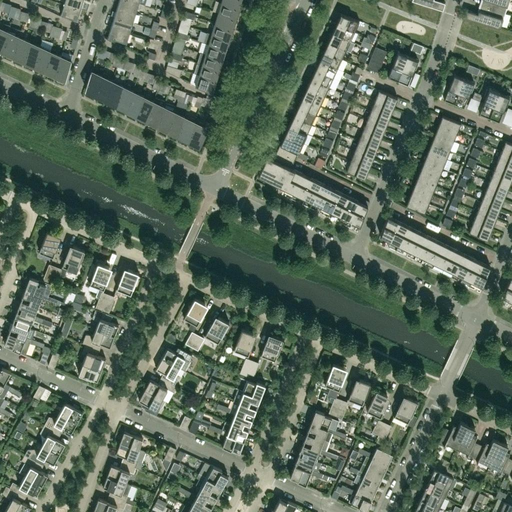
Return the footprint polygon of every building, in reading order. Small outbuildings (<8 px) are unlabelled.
[(80,9),(82,0),(64,0),(64,4),(80,9)] [(136,12),(139,3),(130,0),(119,0),(118,7),(136,12)] [(197,0),(188,0),(187,6),(196,8),(198,0),(197,0)] [(445,2),(439,0),(413,0),(443,9),(445,2)] [(505,12),(508,0),(481,0),(480,4),(505,12)] [(237,18),(241,8),(221,2),(218,12),(237,18)] [(77,19),(80,9),(64,4),(61,14),(77,19)] [(169,12),(171,6),(164,4),(162,10),(169,12)] [(500,27),(505,12),(480,4),(477,13),(466,9),(464,16),(500,27)] [(133,22),(136,12),(118,7),(114,16),(133,22)] [(167,18),(169,12),(162,10),(160,16),(167,18)] [(234,29),(237,18),(218,12),(215,23),(234,29)] [(354,31),(359,20),(341,13),(336,23),(354,31)] [(130,32),(133,22),(114,16),(111,26),(130,32)] [(0,48),(3,50),(8,32),(10,26),(10,25),(0,21),(0,48)] [(231,39),(234,29),(215,23),(212,33),(231,39)] [(350,40),(354,31),(336,23),(332,32),(350,40)] [(13,55),(19,37),(19,35),(21,29),(10,26),(8,32),(3,50),(13,55)] [(127,42),(130,32),(111,26),(108,36),(127,42)] [(346,50),(350,40),(332,32),(328,41),(346,50)] [(228,49),(231,39),(212,33),(208,43),(228,49)] [(24,59),(29,40),(19,37),(13,55),(24,59)] [(34,64),(40,47),(40,45),(33,43),(35,39),(30,38),(29,40),(24,59),(34,64)] [(341,59),(346,50),(328,41),(323,50),(341,59)] [(225,60),(228,49),(208,43),(205,54),(225,60)] [(44,69),(50,50),(40,47),(34,64),(44,69)] [(55,74),(61,56),(61,55),(54,53),(56,49),(51,47),(50,50),(44,69),(55,74)] [(374,49),(366,71),(378,75),(386,53),(374,49)] [(337,68),(341,59),(323,50),(319,60),(337,68)] [(154,59),(156,53),(149,51),(147,57),(154,59)] [(398,80),(408,55),(398,51),(397,53),(395,52),(392,60),(394,61),(388,76),(398,80)] [(225,60),(205,54),(200,52),(197,63),(221,70),(225,60)] [(112,64),(117,66),(120,56),(115,54),(112,64)] [(415,70),(419,61),(417,60),(418,59),(408,55),(398,80),(408,84),(414,69),(415,70)] [(66,79),(71,60),(61,56),(55,74),(66,79)] [(125,58),(120,56),(117,66),(121,68),(125,58)] [(333,77),(337,68),(319,60),(315,69),(333,77)] [(218,80),(221,70),(197,63),(194,73),(199,74),(218,80)] [(179,77),(182,69),(167,64),(165,70),(179,77)] [(132,75),(137,76),(141,66),(136,65),(132,75)] [(145,68),(141,66),(137,76),(142,78),(145,68)] [(96,94),(102,74),(95,72),(97,68),(92,67),(85,88),(96,94)] [(328,87),(333,77),(315,69),(310,78),(328,87)] [(106,99),(112,81),(113,80),(106,77),(107,73),(103,72),(102,74),(96,94),(106,99)] [(454,102),(464,77),(454,73),(453,75),(451,74),(448,83),(450,84),(444,98),(454,102)] [(215,91),(218,80),(199,74),(195,85),(215,91)] [(471,92),(475,84),(473,83),(474,81),(464,77),(454,102),(464,106),(470,92),(471,92)] [(152,88),(157,89),(160,79),(155,78),(152,88)] [(324,96),(328,87),(310,78),(306,87),(324,96)] [(165,81),(160,79),(157,89),(162,91),(165,81)] [(116,104),(122,86),(123,85),(112,81),(106,99),(116,104)] [(127,109),(133,91),(133,90),(122,86),(116,104),(127,109)] [(320,105),(324,96),(306,87),(302,97),(320,105)] [(173,98),(177,100),(181,90),(176,88),(173,98)] [(489,116),(499,92),(489,88),(488,89),(487,89),(483,97),(485,98),(479,112),(489,116)] [(393,107),(397,97),(379,89),(375,100),(393,107)] [(186,91),(181,90),(177,100),(182,101),(186,91)] [(137,114),(143,96),(143,95),(133,91),(127,109),(137,114)] [(218,102),(220,96),(208,92),(206,98),(218,102)] [(507,107),(510,98),(508,97),(509,96),(499,92),(489,116),(499,120),(505,106),(507,107)] [(147,119),(154,100),(143,96),(137,114),(147,119)] [(158,124),(165,102),(165,101),(155,97),(154,100),(147,119),(158,124)] [(315,114),(320,105),(302,97),(297,106),(315,114)] [(334,110),(336,103),(326,99),(323,106),(334,110)] [(476,113),(480,103),(470,99),(466,110),(476,113)] [(389,117),(393,107),(375,100),(370,110),(389,117)] [(165,102),(158,124),(168,129),(174,112),(176,106),(165,102)] [(311,124),(315,114),(297,106),(293,115),(311,124)] [(385,127),(389,117),(370,110),(366,120),(385,127)] [(178,135),(184,117),(185,115),(174,112),(168,129),(178,135)] [(307,133),(311,124),(293,115),(289,124),(307,133)] [(457,132),(461,122),(442,115),(438,124),(457,132)] [(188,140),(195,120),(184,117),(178,135),(188,140)] [(191,142),(199,145),(203,131),(208,133),(212,122),(196,117),(195,120),(188,140),(191,141),(191,142)] [(381,137),(385,127),(366,120),(362,130),(381,137)] [(303,142),(307,133),(289,124),(284,134),(303,142)] [(453,140),(457,132),(438,124),(435,133),(453,140)] [(377,147),(381,137),(362,130),(358,140),(377,147)] [(450,149),(453,140),(435,133),(431,142),(450,149)] [(298,151),(303,142),(284,134),(280,143),(298,151)] [(373,157),(377,147),(358,140),(354,150),(373,157)] [(511,155),(511,143),(505,140),(501,151),(511,155)] [(446,158),(450,149),(431,142),(428,151),(446,158)] [(291,167),(298,151),(280,143),(280,144),(273,158),(291,167)] [(369,167),(373,157),(354,150),(350,160),(369,167)] [(300,151),(298,156),(306,160),(308,155),(300,151)] [(443,167),(446,158),(428,151),(424,160),(443,167)] [(511,166),(511,155),(501,151),(497,161),(511,166)] [(291,167),(273,158),(267,155),(262,165),(288,177),(292,168),(291,167)] [(322,169),(325,163),(318,160),(315,166),(322,169)] [(365,178),(369,167),(350,160),(346,170),(365,178)] [(439,176),(443,167),(424,160),(420,169),(439,176)] [(511,178),(511,176),(511,166),(497,161),(493,171),(511,178)] [(288,177),(262,165),(258,174),(283,187),(288,177)] [(294,192),(304,174),(292,168),(288,177),(283,187),(294,192)] [(435,185),(439,176),(420,169),(417,178),(435,185)] [(507,188),(511,178),(493,171),(489,181),(507,188)] [(303,197),(313,178),(304,174),(294,192),(303,197)] [(313,201),(322,183),(313,178),(303,197),(313,201)] [(432,194),(435,185),(417,178),(413,187),(432,194)] [(503,198),(507,188),(489,181),(485,191),(503,198)] [(322,206),(331,187),(322,183),(313,201),(322,206)] [(476,197),(478,191),(467,186),(464,193),(476,197)] [(331,210),(340,192),(331,187),(322,206),(331,210)] [(428,203),(432,194),(413,187),(410,196),(428,203)] [(499,208),(503,198),(485,191),(481,201),(499,208)] [(340,215),(349,196),(340,192),(331,210),(340,215)] [(349,220),(358,201),(349,196),(340,215),(349,220)] [(424,212),(428,203),(410,196),(406,205),(424,212)] [(360,225),(368,205),(358,201),(349,220),(360,225)] [(495,218),(499,208),(481,201),(477,211),(495,218)] [(491,228),(495,218),(477,211),(473,221),(491,228)] [(389,239),(399,221),(388,215),(380,235),(389,239)] [(449,227),(452,220),(445,217),(442,224),(449,227)] [(398,244),(408,225),(399,221),(389,239),(398,244)] [(487,239),(491,228),(473,221),(469,231),(487,239)] [(407,248),(417,230),(408,225),(398,244),(407,248)] [(61,235),(58,234),(47,230),(39,251),(53,256),(61,235)] [(416,253),(426,234),(417,230),(407,248),(416,253)] [(426,257),(435,239),(426,234),(416,253),(426,257)] [(435,262),(444,243),(435,239),(426,257),(435,262)] [(444,267),(454,248),(444,243),(435,262),(444,267)] [(61,269),(55,267),(50,282),(56,284),(60,275),(64,276),(68,267),(76,271),(85,249),(70,244),(67,252),(61,269)] [(453,271),(463,252),(454,248),(444,267),(453,271)] [(462,276),(472,257),(463,252),(453,271),(462,276)] [(471,280),(481,261),(472,257),(462,276),(471,280)] [(482,286),(490,266),(481,261),(471,280),(482,286)] [(95,307),(102,309),(108,295),(102,292),(112,267),(98,262),(90,283),(99,287),(96,296),(99,297),(95,307)] [(43,279),(50,282),(55,267),(49,264),(43,279)] [(131,294),(139,272),(125,267),(114,293),(119,295),(121,290),(131,294)] [(42,295),(42,294),(48,296),(52,284),(30,276),(25,289),(42,295)] [(511,300),(511,276),(510,276),(502,296),(511,300)] [(38,306),(41,297),(50,301),(51,297),(48,296),(42,294),(42,295),(25,289),(21,300),(38,306)] [(114,297),(108,295),(102,309),(109,312),(114,297)] [(194,330),(204,312),(208,304),(195,297),(183,317),(192,321),(188,327),(194,330)] [(34,317),(34,315),(38,306),(21,300),(17,310),(34,317)] [(86,308),(84,314),(70,309),(67,316),(82,321),(82,322),(88,324),(93,310),(86,308)] [(118,324),(108,320),(110,314),(95,309),(92,318),(98,322),(96,328),(114,335),(118,324)] [(29,327),(33,319),(42,322),(43,318),(34,315),(34,317),(17,310),(13,321),(29,327)] [(218,342),(229,322),(216,314),(211,322),(205,334),(218,342)] [(26,336),(29,327),(13,321),(8,332),(25,338),(26,336)] [(110,346),(114,335),(96,328),(93,335),(86,334),(82,343),(85,344),(97,348),(99,342),(110,346)] [(256,333),(253,332),(242,328),(234,349),(248,355),(253,342),(256,333)] [(25,338),(8,332),(4,343),(12,346),(11,348),(26,354),(30,342),(34,343),(35,340),(26,336),(25,338)] [(185,343),(191,346),(197,335),(191,332),(185,343)] [(275,360),(283,338),(269,333),(261,354),(275,360)] [(204,339),(197,335),(191,346),(198,350),(204,339)] [(105,358),(95,354),(97,348),(85,344),(82,353),(85,355),(83,362),(101,369),(105,358)] [(185,370),(192,358),(189,357),(191,353),(180,347),(177,353),(167,347),(162,357),(179,367),(185,370)] [(57,360),(60,353),(53,351),(48,365),(54,368),(62,370),(65,363),(57,360)] [(176,373),(179,367),(162,357),(156,368),(166,373),(163,379),(174,385),(179,376),(176,373)] [(246,375),(247,372),(252,361),(245,358),(239,373),(246,375)] [(259,363),(252,361),(247,372),(254,375),(259,363)] [(97,380),(101,369),(83,362),(79,373),(97,380)] [(329,412),(335,415),(341,400),(335,398),(344,376),(343,376),(343,377),(340,376),(344,367),(333,362),(325,384),(332,387),(332,388),(330,387),(327,396),(330,398),(331,396),(334,397),(329,412)] [(0,382),(4,384),(5,383),(11,371),(2,367),(1,369),(0,368),(0,382)] [(346,402),(341,400),(335,415),(342,417),(347,403),(351,405),(353,400),(362,403),(370,382),(356,377),(346,402)] [(162,398),(167,388),(173,392),(177,386),(174,385),(163,379),(160,384),(150,379),(144,389),(162,398)] [(247,380),(244,389),(243,391),(260,397),(265,384),(256,380),(256,383),(247,380)] [(4,384),(0,382),(0,395),(4,397),(8,389),(11,391),(13,387),(5,383),(4,384)] [(39,399),(45,387),(39,385),(33,395),(39,399)] [(22,392),(13,387),(11,391),(20,395),(22,392)] [(156,409),(162,398),(144,389),(138,399),(156,409)] [(260,397),(243,391),(238,389),(234,398),(256,407),(260,397)] [(379,420),(386,404),(390,396),(376,389),(367,410),(376,414),(372,423),(375,425),(372,431),(378,434),(384,423),(379,420)] [(411,413),(417,401),(404,394),(394,415),(407,421),(406,423),(412,425),(416,416),(411,413)] [(252,418),(256,407),(234,398),(230,408),(227,407),(225,410),(234,414),(235,411),(252,418)] [(77,422),(83,411),(65,402),(59,412),(77,422)] [(191,404),(187,412),(192,414),(196,406),(191,404)] [(11,412),(2,407),(0,411),(9,415),(11,412)] [(327,428),(328,426),(332,417),(323,414),(324,412),(316,409),(310,422),(327,428)] [(248,429),(252,418),(235,411),(234,414),(231,423),(248,429)] [(77,422),(59,412),(56,418),(49,416),(44,424),(58,432),(61,426),(71,432),(77,422)] [(185,429),(191,417),(185,415),(179,426),(185,429)] [(193,420),(209,426),(209,424),(210,422),(195,416),(193,420)] [(248,429),(231,423),(225,420),(222,429),(218,428),(217,432),(226,435),(227,433),(244,440),(248,429)] [(29,421),(26,426),(20,423),(17,429),(34,437),(39,426),(29,421)] [(457,447),(468,424),(460,421),(458,426),(453,424),(444,445),(446,442),(457,447)] [(337,430),(328,426),(327,428),(310,422),(306,432),(323,439),(329,441),(332,432),(336,434),(337,430)] [(192,423),(189,431),(199,435),(202,426),(192,423)] [(384,440),(390,426),(384,423),(378,434),(377,437),(384,440)] [(65,443),(55,437),(58,432),(44,424),(40,432),(45,437),(42,443),(59,453),(65,443)] [(479,443),(474,441),(477,435),(472,433),(475,428),(468,424),(457,447),(468,453),(466,456),(467,456),(468,455),(473,457),(479,443)] [(15,429),(12,435),(19,438),(22,433),(15,429)] [(138,448),(142,437),(124,430),(120,441),(138,448)] [(323,439),(306,432),(302,443),(319,450),(320,448),(326,450),(329,441),(323,439)] [(239,451),(244,440),(227,433),(226,435),(222,446),(231,450),(232,448),(239,451)] [(489,465),(500,441),(493,438),(490,444),(486,442),(484,446),(479,443),(473,457),(478,459),(476,463),(477,463),(478,460),(489,465)] [(197,440),(195,444),(205,449),(208,445),(197,440)] [(145,451),(138,449),(138,448),(120,441),(115,452),(126,456),(124,462),(136,467),(140,469),(143,462),(142,462),(145,451)] [(500,473),(501,470),(506,473),(511,460),(511,458),(508,456),(509,453),(505,450),(508,445),(500,441),(489,465),(501,470),(499,473),(500,473)] [(59,453),(42,443),(36,454),(33,451),(32,454),(28,451),(26,455),(41,463),(44,458),(54,463),(59,453)] [(327,455),(329,451),(326,450),(320,448),(319,450),(302,443),(298,454),(315,460),(318,451),(327,455)] [(170,461),(176,448),(170,445),(164,458),(170,461)] [(388,463),(392,453),(377,446),(373,454),(366,451),(364,454),(371,457),(372,456),(388,463)] [(345,458),(349,453),(343,448),(339,454),(345,458)] [(180,450),(175,460),(180,462),(185,452),(180,450)] [(48,474),(38,469),(41,463),(26,455),(24,454),(21,460),(24,462),(19,472),(25,475),(42,485),(48,474)] [(312,469),(315,460),(298,454),(294,464),(311,471),(312,469)] [(384,472),(388,463),(372,456),(371,457),(368,465),(384,472)] [(175,473),(180,462),(175,460),(170,470),(175,473)] [(228,476),(221,472),(222,469),(205,461),(198,473),(222,486),(228,476)] [(125,482),(130,471),(134,473),(136,467),(124,462),(122,468),(111,464),(107,475),(125,482)] [(319,476),(321,472),(312,469),(311,471),(294,464),(290,475),(298,478),(297,481),(306,485),(310,473),(319,476)] [(379,482),(384,472),(368,465),(364,472),(357,469),(356,473),(363,476),(364,474),(379,482)] [(453,477),(456,471),(443,466),(441,471),(453,477)] [(453,477),(441,471),(434,468),(429,478),(448,487),(453,477)] [(222,486),(198,473),(196,476),(199,478),(196,484),(201,487),(217,496),(222,486)] [(375,491),(379,482),(364,474),(363,476),(359,484),(375,491)] [(42,485),(25,475),(19,485),(13,482),(10,487),(23,495),(26,489),(36,495),(42,485)] [(131,484),(125,482),(107,475),(103,486),(113,490),(111,496),(126,501),(126,502),(134,505),(135,501),(130,499),(131,497),(127,495),(131,484)] [(444,497),(448,487),(429,478),(425,488),(444,497)] [(371,500),(375,491),(359,484),(356,491),(349,488),(347,491),(352,494),(354,495),(355,493),(371,500)] [(26,511),(30,506),(20,500),(23,495),(10,487),(6,485),(2,493),(11,500),(7,506),(17,511),(26,511)] [(177,489),(186,494),(188,491),(179,486),(177,489)] [(211,506),(217,496),(201,487),(196,495),(188,491),(186,494),(194,499),(195,497),(211,506)] [(439,507),(444,497),(425,488),(420,498),(439,507)] [(470,488),(466,496),(472,498),(475,491),(470,488)] [(371,500),(355,493),(354,495),(352,494),(349,501),(366,510),(371,500)] [(479,493),(475,500),(481,502),(484,495),(479,493)] [(122,510),(126,502),(126,501),(111,496),(109,502),(98,498),(94,509),(102,511),(113,511),(115,509),(122,510)] [(468,505),(472,498),(466,496),(463,503),(468,505)] [(198,511),(207,511),(211,506),(195,497),(194,499),(190,507),(198,511)] [(158,498),(156,501),(164,506),(166,502),(158,498)] [(292,511),(297,504),(288,500),(287,502),(279,498),(274,508),(280,511),(292,511)] [(424,511),(436,511),(439,507),(420,498),(416,508),(424,511)] [(478,510),(481,502),(475,500),(472,507),(478,510)] [(511,511),(511,504),(504,500),(499,511),(502,511),(511,511)] [(162,509),(164,506),(156,501),(154,505),(162,509)]
